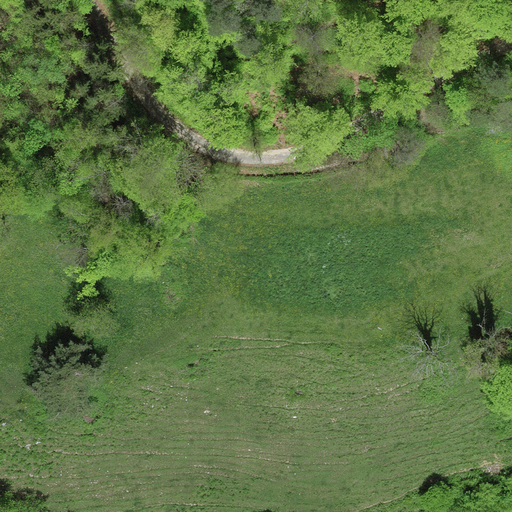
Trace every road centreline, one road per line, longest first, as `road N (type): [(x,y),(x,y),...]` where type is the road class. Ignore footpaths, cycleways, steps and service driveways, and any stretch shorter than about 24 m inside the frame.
road 1 (track): [(511,46),(323,140),(278,156),(237,157),(192,141),(151,104),(87,0)]
road 2 (track): [(381,0),(245,56),(223,57),(168,0)]
